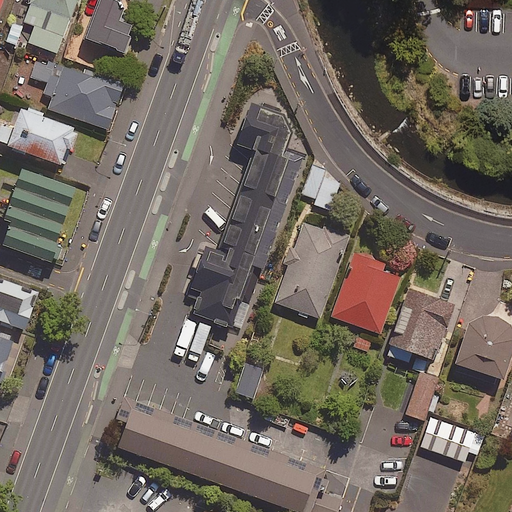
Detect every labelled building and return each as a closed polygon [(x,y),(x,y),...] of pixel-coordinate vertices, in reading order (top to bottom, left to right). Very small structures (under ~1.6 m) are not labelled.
[(76,0),(31,0),(22,22),(33,26),(26,43),(55,55),(76,0)] [(123,6),(109,0),(98,0),(82,39),(121,55),(131,29),(116,23),(123,6)] [(14,47),(21,30),(9,24),(1,42),(14,47)] [(75,74),(37,61),(31,79),(48,85),(40,108),(106,131),(121,86),(77,70),(75,74)] [(221,252),(209,248),(192,291),(203,295),(195,315),(234,330),(244,304),(251,307),(263,272),(267,273),(304,165),(287,159),(295,135),(287,117),(254,104),(239,148),(259,155),(221,252)] [(76,131),(18,111),(12,128),(1,124),(0,127),(0,147),(62,170),(76,131)] [(318,200),(325,179),(327,172),(311,166),(301,195),(318,200)] [(73,187),(20,167),(0,221),(0,242),(53,262),(60,243),(53,240),(73,187)] [(318,200),(315,206),(329,211),(339,184),(325,179),(318,200)] [(347,238),(303,222),(273,305),(318,320),(347,238)] [(382,266),(353,255),(329,318),(378,336),(399,280),(380,273),(382,266)] [(35,295),(0,282),(0,324),(22,332),(35,295)] [(452,308),(409,291),(384,356),(406,364),(409,355),(431,363),(452,308)] [(493,389),(494,384),(500,386),(511,350),(511,309),(498,304),(492,321),(480,317),(468,323),(452,369),(457,371),(455,376),(493,389)] [(0,373),(13,339),(0,334),(0,373)] [(263,368),(245,363),(233,399),(252,405),(263,368)] [(437,381),(418,374),(404,415),(423,422),(437,381)] [(330,471),(127,400),(120,421),(130,425),(121,449),(297,511),(341,511),(346,500),(323,492),(330,471)] [(419,448),(464,464),(466,456),(473,459),(481,437),(430,419),(419,448)]
